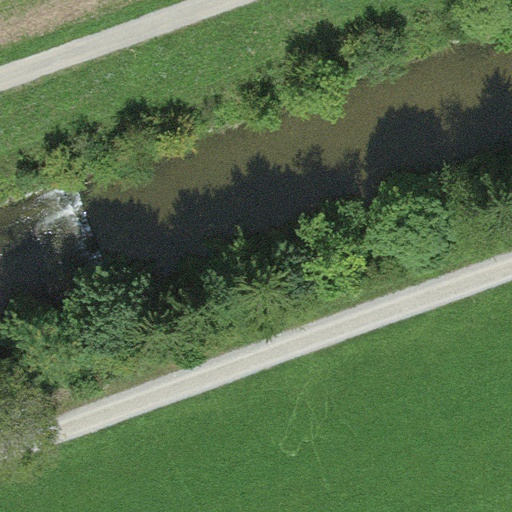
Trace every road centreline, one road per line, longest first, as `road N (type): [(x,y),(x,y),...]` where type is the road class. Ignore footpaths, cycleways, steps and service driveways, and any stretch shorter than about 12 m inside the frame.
road 1 (track): [(511,268),(0,456)]
road 2 (track): [(0,83),(235,0)]
